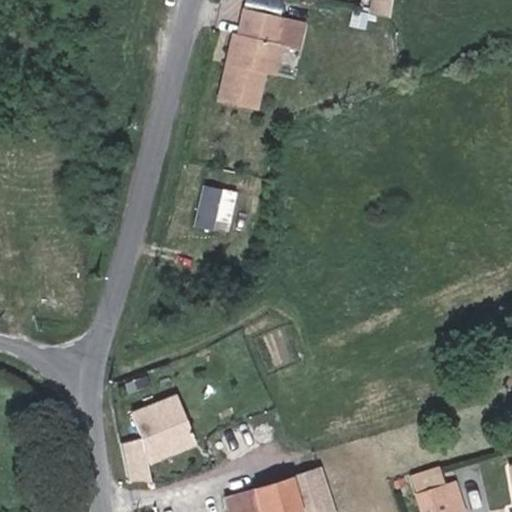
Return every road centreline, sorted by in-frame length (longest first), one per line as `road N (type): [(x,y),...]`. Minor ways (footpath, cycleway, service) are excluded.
road 1 (residential): [(91,372),(192,0)]
road 2 (residential): [(103,511),(91,372)]
